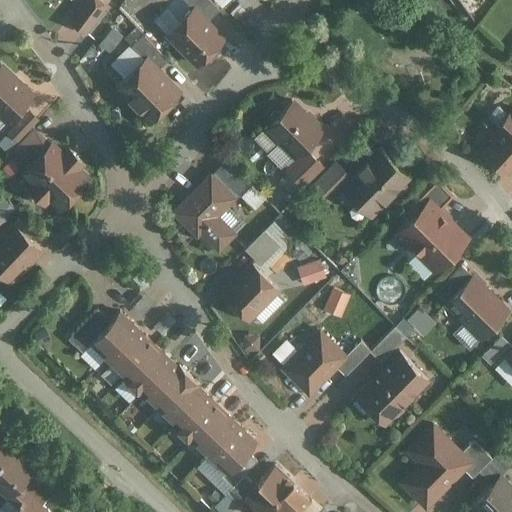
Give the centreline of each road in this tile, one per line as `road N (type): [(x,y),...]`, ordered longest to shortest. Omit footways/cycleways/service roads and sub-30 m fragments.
road 1 (residential): [(137,197),(176,289),(226,366),(367,511)]
road 2 (residential): [(511,224),(432,138),(344,86),(294,71)]
road 3 (residential): [(9,0),(56,61),(137,197)]
road 4 (residential): [(0,350),(167,511)]
road 5 (residential): [(0,348),(137,197)]
road 6 (residential): [(137,197),(238,84)]
